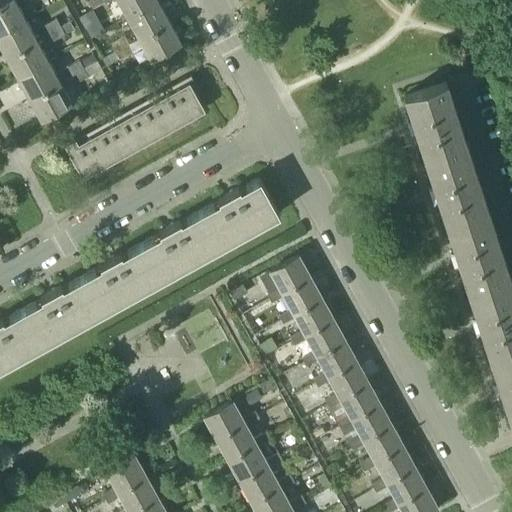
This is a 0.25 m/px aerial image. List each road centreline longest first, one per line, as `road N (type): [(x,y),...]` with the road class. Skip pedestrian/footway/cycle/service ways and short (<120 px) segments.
road 1 (residential): [(490,511),(273,125)]
road 2 (residential): [(0,281),(273,125)]
road 3 (residential): [(273,125),(204,0)]
